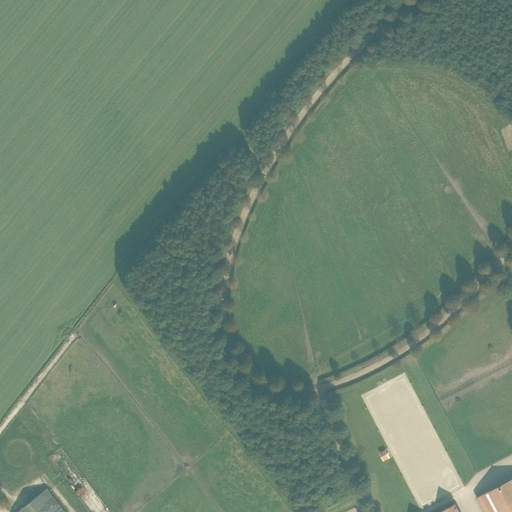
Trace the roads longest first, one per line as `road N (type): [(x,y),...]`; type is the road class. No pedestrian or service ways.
road 1 (track): [(411,0),(387,15),(293,120),(238,227),(222,314),(230,350),(246,375),(284,389)]
road 2 (track): [(319,388),(360,376),(419,338),(511,245)]
road 3 (track): [(362,511),(319,388)]
